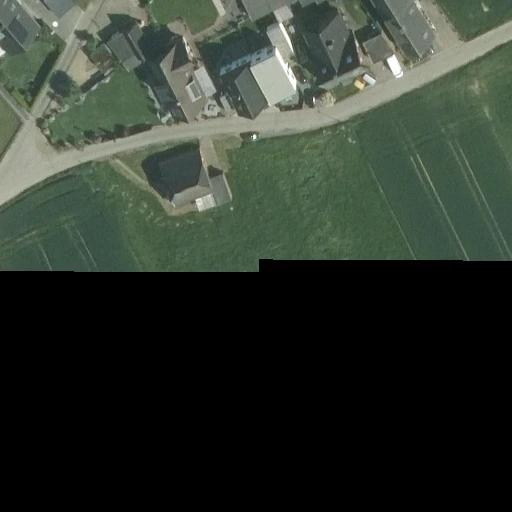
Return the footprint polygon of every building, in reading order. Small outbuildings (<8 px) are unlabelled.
[(28,0),(0,0),(0,28),(13,43),(43,17),(28,0)] [(50,0),(62,12),(74,0),(50,0)] [(245,0),(254,18),(293,0),(245,0)] [(317,46),(312,48),(327,82),(377,60),(362,26),(357,29),(342,0),(333,0),(302,16),(317,46)] [(434,32),(414,0),(379,0),(409,47),(434,32)] [(134,19),(112,33),(129,60),(151,46),(134,19)] [(247,38),(254,53),(288,35),(281,20),(247,38)] [(191,31),(145,52),(173,107),(207,90),(191,58),(202,52),(191,31)] [(252,54),(271,92),(272,93),(297,81),(285,58),(277,42),(275,43),(252,54)] [(271,92),(252,54),(221,69),(241,107),(271,92)] [(200,148),(161,162),(175,202),(214,188),(200,148)] [(215,191),(200,194),(203,205),(218,202),(215,191)]
